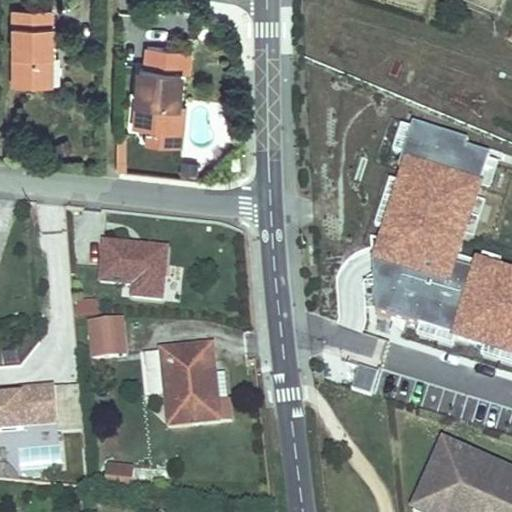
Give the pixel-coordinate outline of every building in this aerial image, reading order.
[(20,17),(20,88),(57,88),(58,17),(20,17)] [(140,128),(153,130),(183,133),(186,112),(190,74),(196,75),(198,51),(154,47),(153,70),(147,70),(140,128)] [(316,141),(350,141),(348,65),(315,66),(316,141)] [(183,133),(153,130),(152,142),(187,147),(191,113),(186,112),(183,133)] [(365,323),(511,357),(511,249),(469,239),(491,146),(411,127),(365,323)] [(126,168),(126,140),(116,140),(116,168),(126,168)] [(320,261),(333,260),(331,230),(318,231),(320,261)] [(47,271),(69,271),(68,236),(47,237),(47,271)] [(167,295),(169,244),(102,241),(100,293),(167,295)] [(122,319),(87,322),(91,358),(126,355),(122,319)] [(217,343),(161,350),(169,428),(224,421),(217,343)] [(14,350),(3,352),(4,364),(16,363),(14,350)] [(0,435),(25,433),(25,428),(58,425),(54,389),(53,386),(4,391),(5,396),(0,396),(0,435)] [(78,387),(54,389),(58,425),(59,434),(82,431),(78,387)] [(467,455),(443,444),(418,498),(442,509),(440,511),(511,511),(511,469),(509,468),(506,473),(493,467),(495,461),(470,450),(467,455)] [(134,468),(106,465),(103,488),(131,492),(134,468)]
